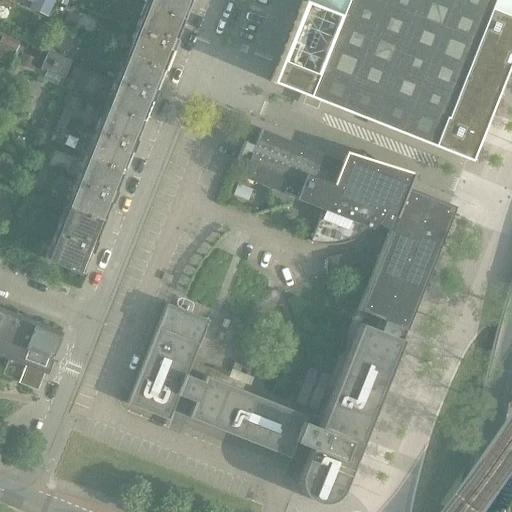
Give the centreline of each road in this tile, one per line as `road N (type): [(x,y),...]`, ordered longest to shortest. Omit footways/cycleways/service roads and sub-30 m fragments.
road 1 (residential): [(188,78),(91,318)]
road 2 (residential): [(91,318),(17,493)]
